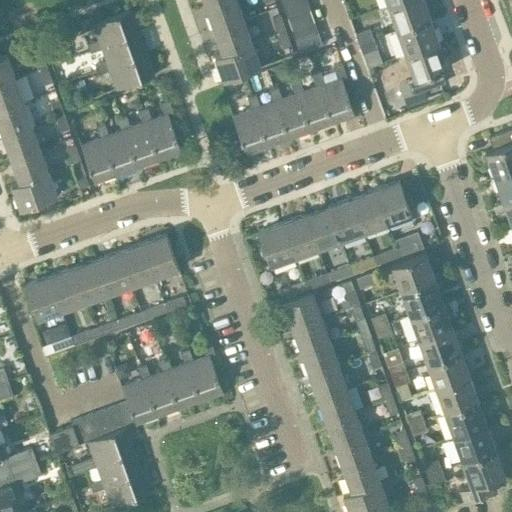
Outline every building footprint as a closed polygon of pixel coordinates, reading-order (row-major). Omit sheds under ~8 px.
[(215,28),(244,18),(238,0),(220,0),(206,5),(215,28)] [(307,0),(298,0),(283,6),(288,17),(310,9),(307,0)] [(396,29),(430,17),(424,0),(398,0),(387,4),(396,29)] [(100,44),(139,31),(131,9),(94,22),(93,16),(80,21),(83,30),(94,26),(98,39),(100,44)] [(310,9),(288,17),(291,28),(314,20),(310,9)] [(277,33),(286,29),(280,14),(272,18),(277,33)] [(405,53),(439,41),(430,17),(396,29),(405,53)] [(244,18),(215,28),(223,51),(223,52),(253,41),(244,18)] [(314,20),(291,28),(295,40),(318,32),(314,20)] [(359,42),(373,37),(370,27),(355,32),(359,42)] [(286,29),(277,33),(282,47),(291,44),(286,29)] [(100,44),(98,39),(87,43),(90,51),(101,47),(106,60),(108,66),(147,52),(139,31),(100,44)] [(300,52),(323,44),(318,32),(295,40),(300,52)] [(373,37),(359,42),(363,53),(377,47),(373,37)] [(223,78),(261,65),(253,41),(223,52),(223,51),(215,54),(223,78)] [(439,41),(405,53),(413,77),(407,80),(412,93),(424,89),(445,81),(441,69),(448,66),(439,41)] [(42,51),(33,54),(39,68),(47,65),(42,51)] [(116,88),(154,74),(147,52),(108,66),(106,60),(95,64),(98,73),(109,69),(116,88)] [(8,53),(0,55),(0,81),(16,76),(8,53)] [(347,75),(342,62),(334,65),(337,76),(325,80),(319,82),(332,121),(355,113),(342,77),(347,75)] [(47,65),(39,68),(44,83),(52,80),(47,65)] [(319,82),(325,80),(321,69),(311,73),(315,84),(303,88),(297,90),(311,129),(332,121),(319,82)] [(0,108),(24,100),(16,76),(0,82),(0,108)] [(297,90),(303,88),(299,77),(290,81),(294,91),(282,96),(276,98),(290,136),(311,129),(297,90)] [(276,98),(282,96),(278,85),(269,88),(272,99),(260,103),(254,105),(268,144),(290,136),(276,98)] [(412,93),(403,96),(407,107),(428,99),(424,89),(412,93)] [(441,90),(432,94),(433,99),(434,99),(443,95),(441,90)] [(246,152),(247,152),(268,144),(254,105),(260,103),(256,93),(247,96),(251,107),(232,113),(246,152)] [(55,115),(64,112),(59,97),(50,100),(55,115)] [(182,150),(169,113),(174,111),(169,98),(160,102),(164,112),(151,117),(146,119),(159,158),(182,150)] [(24,100),(0,108),(0,125),(3,134),(32,123),(24,100)] [(146,119),(151,117),(148,106),(139,109),(142,120),(130,124),(124,127),(138,165),(159,158),(146,119)] [(55,115),(60,130),(69,127),(64,112),(55,115)] [(124,127),(130,124),(126,114),(117,117),(121,128),(108,132),(103,134),(117,173),(138,165),(124,127)] [(94,181),(117,173),(103,134),(108,132),(105,121),(95,125),(99,135),(81,142),(94,181)] [(40,147),(32,123),(3,134),(11,157),(40,147)] [(494,176),(511,169),(511,126),(488,135),(493,147),(485,150),(494,176)] [(71,136),(64,139),(72,162),(80,159),(75,144),(74,145),(71,136)] [(48,170),(40,147),(11,157),(19,180),(20,180),(48,170)] [(80,159),(72,162),(77,177),(86,174),(80,159)] [(503,200),(511,196),(511,169),(494,176),(503,200)] [(53,183),(48,170),(20,180),(19,180),(11,183),(20,208),(57,194),(53,183)] [(412,214),(399,179),(375,187),(388,222),(412,214)] [(388,222),(375,187),(352,196),(364,231),(388,222)] [(364,231),(352,196),(328,204),(341,239),(364,231)] [(511,224),(511,196),(503,200),(511,224)] [(341,239),(328,204),(305,212),(318,248),(341,239)] [(318,248),(305,212),(282,221),(294,256),(318,248)] [(258,229),(270,264),(294,256),(282,221),(258,229)] [(142,241),(154,276),(178,268),(166,233),(142,241)] [(396,246),(399,255),(419,248),(416,239),(396,246)] [(118,250),(131,285),(154,276),(142,241),(118,250)] [(396,246),(377,253),(381,262),(399,255),(396,246)] [(95,258),(108,293),(131,285),(118,250),(95,258)] [(426,251),(392,264),(401,290),(435,278),(426,251)] [(350,262),(349,263),(353,272),(372,265),(368,256),(362,258),(350,262)] [(108,293),(95,258),(72,266),(84,301),(108,293)] [(349,263),(331,269),(334,278),(353,272),(349,263)] [(49,274),(61,309),(84,301),(72,266),(49,274)] [(356,276),(360,287),(374,282),(371,271),(356,276)] [(322,273),(303,279),(306,288),(325,282),(322,273)] [(61,309),(49,274),(25,283),(37,318),(61,309)] [(410,315),(444,303),(435,278),(401,290),(410,315)] [(306,288),(303,279),(283,286),(287,295),(306,288)] [(351,305),(359,302),(354,288),(345,291),(351,305)] [(323,316),(314,292),(284,302),(293,326),(323,316)] [(186,303),(183,294),(163,302),(166,310),(186,303)] [(163,302),(144,308),(148,317),(166,310),(163,302)] [(359,302),(351,305),(356,320),(365,317),(359,302)] [(419,339),(453,327),(444,303),(410,315),(419,339)] [(135,311),(117,318),(120,327),(139,320),(135,311)] [(374,327),(389,322),(385,311),(370,316),(374,327)] [(293,326),(301,349),(331,339),(323,316),(293,326)] [(117,318),(98,325),(101,334),(120,327),(117,318)] [(389,322),(374,327),(378,336),(392,331),(389,322)] [(54,350),(73,344),(70,335),(69,335),(65,324),(43,332),(47,343),(51,341),(54,350)] [(453,327),(419,339),(428,364),(461,352),(453,327)] [(89,328),(70,335),(73,344),(92,337),(89,328)] [(367,352),(376,349),(371,334),(362,337),(367,352)] [(187,360),(201,399),(223,391),(210,354),(215,352),(210,339),(202,342),(205,353),(193,358),(187,360)] [(339,362),(331,339),(301,349),(309,373),(339,362)] [(187,360),(193,358),(189,347),(180,350),(184,361),(171,365),(165,367),(179,407),(201,399),(187,360)] [(376,349),(367,352),(373,367),(381,364),(376,349)] [(436,388),(470,376),(461,352),(428,364),(436,388)] [(165,367),(171,365),(167,355),(158,358),(162,368),(150,373),(144,375),(158,414),(179,407),(165,367)] [(392,376),(407,371),(403,360),(388,365),(392,376)] [(122,383),(128,399),(136,422),(158,414),(144,375),(150,373),(146,362),(137,366),(141,376),(122,383)] [(309,373),(318,396),(348,386),(339,362),(309,373)] [(0,382),(8,380),(8,379),(3,366),(0,366),(0,382)] [(407,371),(392,376),(395,385),(410,380),(407,371)] [(445,412),(479,400),(470,376),(436,388),(445,412)] [(0,397),(13,393),(8,380),(0,382),(0,397)] [(388,381),(379,384),(384,399),(393,396),(388,381)] [(356,409),(348,386),(318,396),(326,419),(356,409)] [(393,396),(384,399),(389,414),(398,410),(393,396)] [(126,426),(136,422),(128,399),(116,403),(124,426),(126,426)] [(454,437),(488,425),(479,400),(445,412),(454,437)] [(116,403),(105,407),(113,430),(124,426),(116,403)] [(105,407),(94,411),(102,434),(113,430),(105,407)] [(409,425),(424,420),(420,408),(406,414),(409,425)] [(326,419),(334,443),(364,432),(356,409),(326,419)] [(94,411),(83,415),(91,438),(102,434),(94,411)] [(79,442),(87,440),(91,438),(83,415),(70,419),(72,424),(79,442)] [(424,420),(409,425),(413,434),(427,429),(424,420)] [(49,432),(56,451),(79,442),(72,424),(49,432)] [(462,460),(496,448),(488,425),(454,437),(462,460)] [(95,461),(134,448),(126,426),(124,426),(113,430),(102,434),(91,438),(87,440),(93,456),(95,461)] [(401,446),(410,442),(404,428),(395,431),(401,446)] [(373,456),(364,432),(334,443),(343,466),(373,456)] [(0,443),(0,472),(37,459),(32,445),(8,454),(4,442),(0,443)] [(410,442),(401,446),(406,460),(415,457),(410,442)] [(95,461),(93,456),(82,460),(85,468),(96,464),(100,477),(102,482),(141,469),(134,448),(95,461)] [(496,487),(492,478),(505,473),(496,448),(462,460),(471,484),(460,488),(460,489),(464,499),(463,499),(464,500),(497,488),(496,487)] [(343,466),(351,489),(351,490),(381,479),(373,456),(343,466)] [(427,473),(441,468),(438,457),(423,463),(427,473)] [(0,511),(17,511),(21,511),(16,496),(22,493),(18,481),(41,473),(37,459),(0,472),(0,483),(1,486),(0,486),(0,511)] [(85,468),(82,460),(71,463),(74,472),(85,468)] [(441,468),(427,473),(430,483),(445,478),(441,468)] [(102,482),(100,477),(90,481),(93,490),(104,486),(110,505),(149,491),(141,469),(102,482)] [(412,478),(418,493),(426,490),(421,475),(412,478)] [(343,492),(350,511),(364,511),(390,503),(381,479),(351,490),(351,489),(343,492)]
